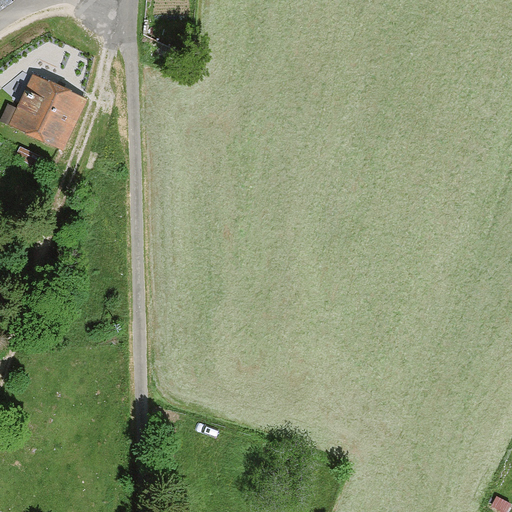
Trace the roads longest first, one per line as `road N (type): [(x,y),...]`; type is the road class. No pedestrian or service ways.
road 1 (residential): [(129,0),(145,511)]
road 2 (track): [(0,364),(128,13)]
